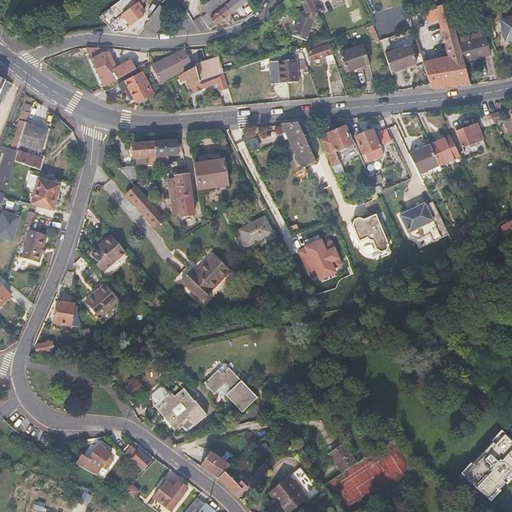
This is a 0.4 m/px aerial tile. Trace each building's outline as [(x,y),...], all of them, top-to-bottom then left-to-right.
[(120,0),(101,16),(109,25),(114,31),(117,31),(122,31),(145,13),(141,8),(144,5),(141,0),(140,1),(138,0),(120,0)] [(216,0),(204,9),(211,18),(224,7),(222,4),(218,0),(216,0)] [(233,0),(224,7),(230,14),(247,1),(246,0),(233,0)] [(321,4),(318,0),(302,0),(303,2),(301,3),(316,25),(306,27),(308,39),(311,39),(311,41),(327,38),(320,5),(321,4)] [(329,0),(333,8),(351,2),(349,0),(329,0)] [(159,4),(143,27),(149,31),(155,35),(171,12),(159,4)] [(459,45),(452,18),(448,4),(408,16),(412,27),(431,85),(432,90),(470,84),(464,62),(459,45)] [(205,22),(208,25),(211,29),(230,14),(224,7),(211,18),(205,22)] [(404,31),(412,27),(408,16),(401,20),(404,31)] [(506,40),(511,38),(511,17),(501,20),(506,40)] [(383,45),(384,48),(396,43),(395,35),(380,39),(383,45)] [(459,45),(464,62),(490,55),(485,38),(459,45)] [(329,40),(308,47),(312,61),(334,55),(329,40)] [(362,46),(342,53),(348,71),(369,64),(362,46)] [(386,54),(392,73),(416,65),(409,46),(386,54)] [(105,48),(84,48),(91,61),(107,52),(105,48)] [(185,50),(178,53),(153,65),(161,83),(193,67),(192,65),(194,64),(192,60),(190,61),(189,58),(185,50)] [(91,61),(103,85),(123,75),(136,68),(131,59),(113,68),(111,65),(113,63),(107,52),(91,61)] [(382,57),(370,61),(378,85),(389,81),(382,57)] [(211,77),(224,73),(220,58),(207,61),(211,77)] [(296,59),(278,61),(280,84),(297,82),(296,59)] [(205,64),(209,77),(211,77),(207,61),(196,64),(196,66),(205,64)] [(196,66),(197,68),(200,80),(209,77),(205,64),(196,66)] [(136,68),(123,75),(137,102),(151,94),(144,80),(145,79),(140,66),(136,68)] [(197,68),(179,77),(182,82),(187,80),(193,92),(218,82),(220,84),(227,81),(224,73),(211,77),(209,77),(200,80),(197,68)] [(337,84),(343,82),(340,74),(334,76),(337,84)] [(221,96),(213,97),(214,104),(222,103),(221,96)] [(25,125),(29,112),(22,110),(11,147),(9,148),(0,175),(0,192),(3,194),(14,160),(17,150),(19,142),(25,125)] [(491,115),(480,117),(481,126),(493,125),(491,115)] [(298,123),(282,124),(304,168),(305,167),(316,161),(315,158),(298,123)] [(456,132),(462,147),(482,140),(477,124),(456,132)] [(44,131),(25,125),(19,142),(39,148),(44,131)] [(329,136),(321,138),(332,164),(340,161),(336,150),(351,144),(345,127),(328,133),(329,136)] [(373,129),(356,136),(367,161),(383,153),(373,129)] [(228,135),(237,152),(249,149),(241,132),(228,135)] [(460,155),(451,136),(431,146),(440,166),(460,156),(460,155)] [(176,140),(154,142),(156,156),(156,164),(168,163),(167,155),(177,154),(176,140)] [(145,157),(156,156),(154,142),(133,144),(135,164),(146,163),(145,157)] [(431,146),(411,155),(420,175),(440,166),(431,146)] [(40,169),(43,155),(39,154),(38,157),(17,150),(14,160),(40,169)] [(305,167),(309,175),(325,168),(320,156),(315,158),(316,161),(305,167)] [(224,159),(195,163),(199,188),(228,184),(224,159)] [(135,166),(122,167),(132,179),(137,178),(135,166)] [(35,213),(50,217),(59,182),(47,179),(48,175),(39,173),(38,176),(29,174),(26,185),(35,188),(31,203),(35,204),(33,213),(35,213)] [(191,193),(188,173),(174,176),(175,180),(177,190),(178,196),(191,193)] [(381,174),(372,176),(374,183),(382,181),(381,174)] [(177,190),(175,180),(167,181),(169,191),(177,190)] [(149,201),(134,181),(123,190),(157,231),(167,222),(149,201)] [(194,213),(191,193),(178,196),(178,201),(174,202),(175,209),(180,209),(181,216),(194,213)] [(378,214),(386,210),(379,196),(366,202),(373,216),(366,219),(362,217),(357,219),(355,224),(362,241),(369,238),(371,239),(374,240),(375,240),(380,250),(383,251),(390,249),(391,245),(392,245),(378,214)] [(434,241),(449,235),(434,203),(433,203),(427,205),(426,203),(416,207),(409,210),(401,214),(411,235),(415,237),(427,232),(428,235),(430,234),(434,241)] [(238,219),(232,207),(223,213),(228,225),(238,219)] [(35,213),(33,213),(28,212),(25,223),(31,224),(35,213)] [(232,235),(239,251),(272,232),(263,217),(232,235)] [(462,241),(472,237),(467,227),(457,231),(462,241)] [(42,253),(44,245),(47,234),(30,230),(22,256),(39,261),(42,253)] [(102,271),(124,252),(110,234),(101,242),(103,244),(99,247),(91,254),(97,262),(96,263),(102,271)] [(311,282),(336,273),(334,267),(342,264),(335,244),(325,248),(321,238),(297,246),(311,282)] [(179,285),(198,304),(227,277),(212,261),(194,278),(191,274),(179,285)] [(97,316),(118,299),(105,283),(84,299),(97,316)] [(0,303),(9,296),(1,286),(0,286),(0,303)] [(79,326),(75,304),(58,301),(54,322),(79,326)] [(51,340),(33,344),(35,353),(54,349),(51,340)] [(229,393),(225,398),(242,415),(257,401),(229,371),(222,377),(218,373),(204,385),(214,396),(216,394),(224,387),(229,393)] [(224,387),(216,394),(219,396),(225,398),(229,393),(224,387)] [(151,399),(156,405),(168,395),(163,389),(159,389),(151,396),(151,399)] [(154,407),(177,432),(183,427),(188,432),(208,414),(195,401),(194,402),(184,390),(173,397),(170,393),(168,395),(156,405),(154,407)] [(511,457),(511,436),(507,431),(497,441),(495,439),(472,462),(475,464),(465,474),(488,496),(497,487),(499,488),(508,480),(505,478),(511,470),(511,466),(507,462),(511,457)] [(82,451),(73,463),(97,478),(104,468),(108,472),(117,459),(114,456),(114,454),(100,444),(90,457),(82,451)] [(266,444),(259,447),(262,454),(269,451),(266,444)] [(341,444),(328,454),(340,471),(353,461),(341,444)] [(127,446),(120,453),(128,462),(131,459),(136,455),(127,446)] [(210,452),(200,466),(218,478),(224,471),(230,465),(228,463),(222,460),(210,452)] [(227,452),(222,460),(228,463),(233,456),(227,452)] [(138,453),(136,455),(131,459),(141,471),(149,463),(138,453)] [(251,479),(257,485),(271,471),(266,463),(251,479)] [(301,467),(292,474),(311,499),(321,491),(301,467)] [(104,468),(97,478),(103,483),(111,473),(108,472),(104,468)] [(224,471),(218,478),(238,496),(247,486),(235,474),(232,478),(224,471)] [(292,475),(269,491),(283,511),(288,511),(309,498),(292,475)] [(186,490),(178,483),(170,493),(162,487),(153,498),(169,511),(186,490)] [(135,495),(128,488),(122,494),(130,499),(135,495)] [(92,494),(85,490),(81,497),(88,501),(92,494)] [(197,511),(205,502),(199,497),(186,511),(197,511)] [(45,502),(38,500),(36,508),(44,510),(45,502)] [(216,511),(205,502),(197,511),(216,511)]
